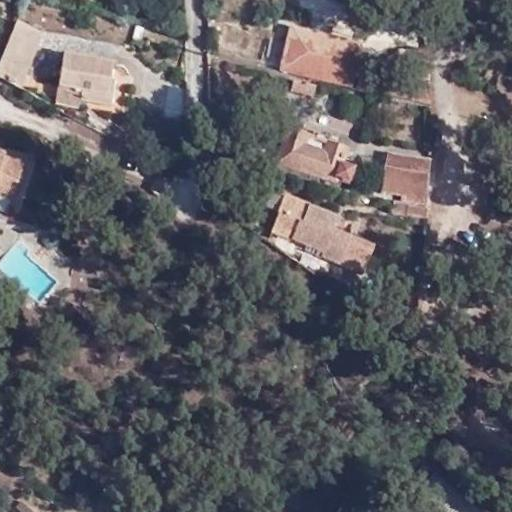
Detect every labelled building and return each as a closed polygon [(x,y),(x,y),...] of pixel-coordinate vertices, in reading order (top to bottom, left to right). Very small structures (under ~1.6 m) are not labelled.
[(366,14),(328,11),(328,31),(364,33),(366,14)] [(25,73),(39,41),(37,28),(17,19),(0,59),(0,84),(4,86),(13,67),(25,73)] [(307,62),(304,77),(349,88),(352,77),(334,73),(336,64),(353,68),(359,47),(341,42),(340,46),(313,41),(314,36),(285,32),(282,57),(307,62)] [(373,94),(430,109),(426,49),(411,49),(410,82),(378,74),(373,94)] [(107,94),(109,81),(111,64),(63,56),(58,88),(81,93),(80,103),(111,108),(113,96),(107,94)] [(314,85),(292,79),(289,90),(311,96),(314,85)] [(115,82),(109,81),(107,94),(113,96),(115,82)] [(81,93),(58,88),(56,103),(78,107),(80,103),(81,93)] [(287,132),(274,173),(310,182),(310,176),(336,185),(338,181),(347,184),(351,169),(343,167),(347,151),(327,145),(324,155),(304,149),(307,139),(287,132)] [(32,207),(48,165),(22,154),(19,160),(0,152),(0,197),(32,207)] [(402,201),(426,206),(428,162),(385,155),(381,193),(402,197),(402,201)] [(278,215),(284,199),(275,194),(267,211),(278,215)] [(285,197),(284,199),(278,215),(271,233),(320,253),(320,257),(364,276),(375,251),(349,240),(351,236),(335,230),(340,218),(285,197)] [(406,217),(426,221),(428,211),(426,210),(408,206),(406,217)] [(399,334),(414,344),(419,297),(408,296),(406,321),(403,328),(399,334)] [(493,511),(435,470),(404,511),(493,511)]
